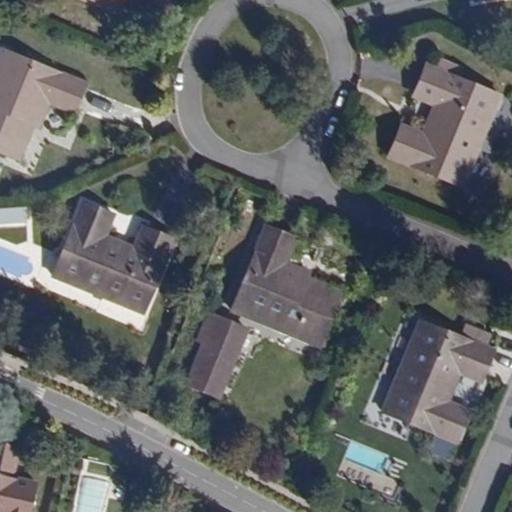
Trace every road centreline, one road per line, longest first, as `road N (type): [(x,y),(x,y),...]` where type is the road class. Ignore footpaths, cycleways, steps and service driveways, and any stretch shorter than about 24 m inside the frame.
road 1 (residential): [(277,511),(0,374)]
road 2 (residential): [(297,182),(206,143),(192,119),(186,91),(216,17),(240,0)]
road 3 (residential): [(511,275),(297,182)]
road 4 (residential): [(345,64),(297,182)]
